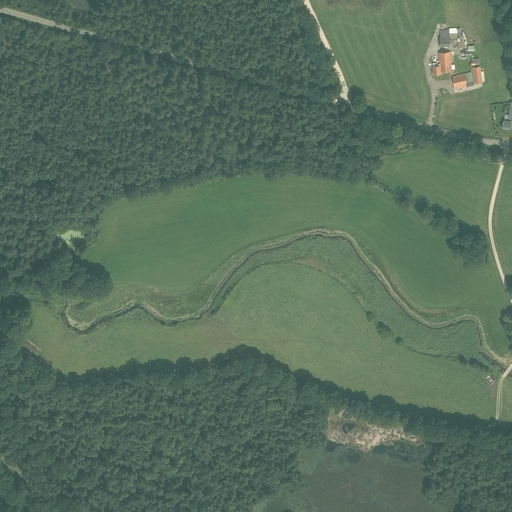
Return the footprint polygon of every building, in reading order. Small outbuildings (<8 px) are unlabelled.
[(461,27),(457,28),(459,36),(459,37),(460,38),(461,41),(462,47),(466,46),(461,27)] [(441,36),(440,36),(440,46),(451,45),(451,44),(451,43),(450,39),(458,39),(458,38),(458,37),(458,33),(450,33),(440,34),(441,36)] [(437,65),(433,66),(433,74),(441,74),(441,71),(452,71),(450,51),(439,52),(440,63),(437,63),(437,65)] [(473,67),(475,83),(482,82),(480,66),(473,67)] [(467,86),(464,74),(452,77),(455,87),(457,86),(457,88),(467,86)] [(504,119),(503,127),(510,128),(511,120),(511,101),(511,102),(509,115),(505,114),(504,120),(504,119)]
